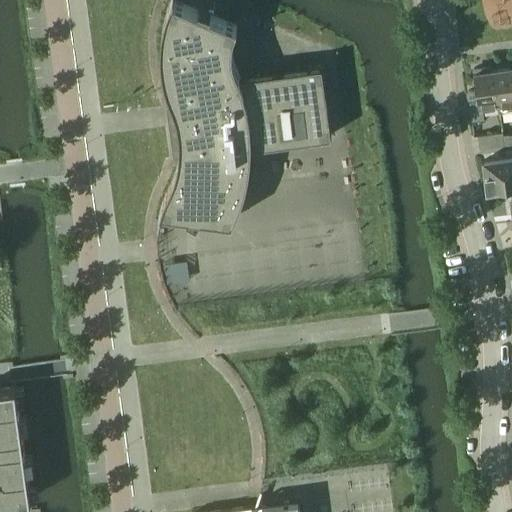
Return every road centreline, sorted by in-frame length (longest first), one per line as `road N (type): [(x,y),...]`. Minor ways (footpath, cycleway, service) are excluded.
road 1 (residential): [(494,511),(487,290),(452,150),(430,0)]
road 2 (residential): [(123,511),(54,0)]
